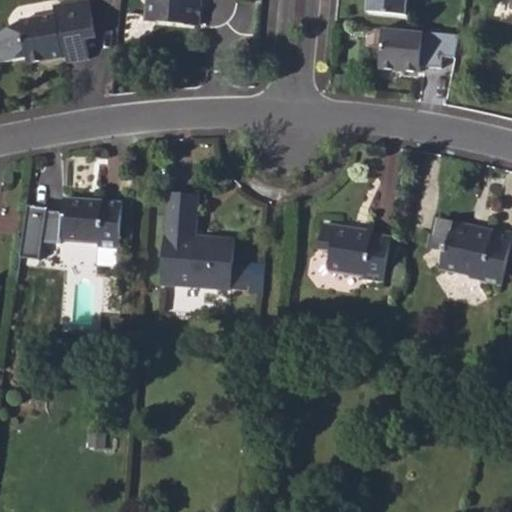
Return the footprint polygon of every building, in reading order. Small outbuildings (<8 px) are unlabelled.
[(151,0),(150,16),(197,21),(199,0),(151,0)] [(368,0),(367,11),(407,15),(408,0),(368,0)] [(0,63),(26,60),(44,57),(45,61),(67,58),(67,63),(88,59),(85,40),(94,38),(89,1),(52,7),(53,17),(21,22),(0,36),(0,63)] [(384,32),(381,70),(423,74),(423,67),(453,70),(456,39),(384,32)] [(251,294),(254,266),(234,265),(236,243),(196,239),(199,197),(169,194),(162,286),(251,294)] [(60,246),(60,239),(65,240),(99,243),(98,248),(119,250),(122,206),(64,200),(63,214),(47,213),(48,209),(27,207),(20,259),(41,261),(43,244),(60,246)] [(433,240),(447,243),(442,270),(472,276),(472,278),(481,280),(481,282),(501,286),(511,234),(496,230),(494,236),(476,232),(476,229),(454,224),(453,222),(438,218),(433,240)] [(367,236),(355,234),(355,231),(323,226),(319,251),(332,253),(329,271),(366,277),(366,281),(384,284),(390,240),(373,237),(367,236)] [(251,294),(263,294),(265,268),(254,266),(251,294)] [(132,324),(116,323),(115,348),(130,349),(132,324)]
